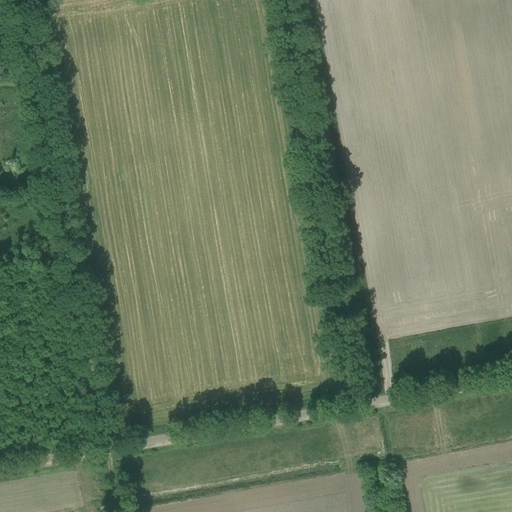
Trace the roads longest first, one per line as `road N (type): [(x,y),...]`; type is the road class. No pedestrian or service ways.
road 1 (unclassified): [(0,468),(511,377)]
road 2 (track): [(19,0),(107,449)]
